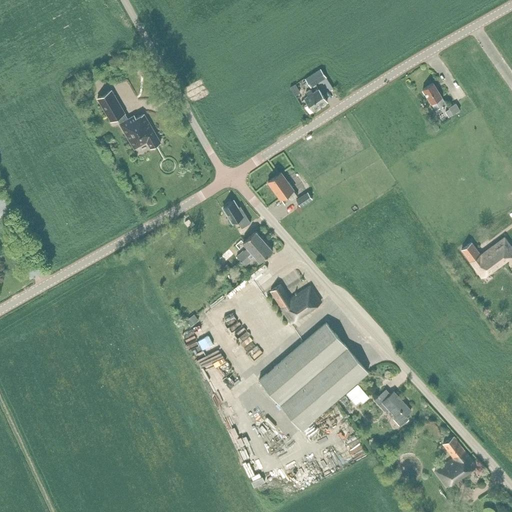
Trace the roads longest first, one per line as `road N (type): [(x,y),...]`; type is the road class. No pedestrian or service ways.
road 1 (unclassified): [(511,487),(229,179)]
road 2 (tertiary): [(229,179),(511,5)]
road 3 (tertiary): [(0,311),(229,179)]
road 4 (unclassified): [(229,179),(124,0)]
